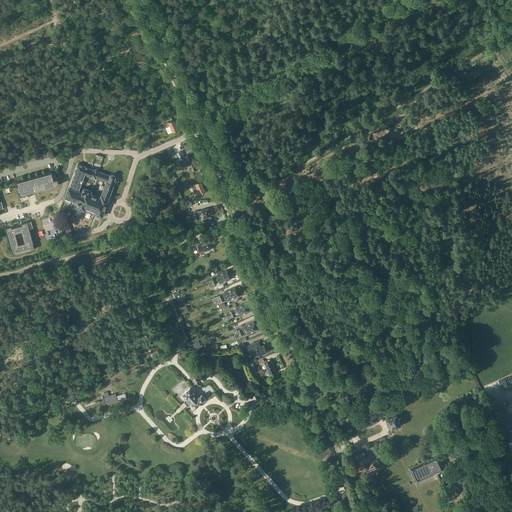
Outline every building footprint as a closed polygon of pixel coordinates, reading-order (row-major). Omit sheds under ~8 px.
[(173,132),(178,130),(175,123),(174,124),(173,120),(174,120),(169,122),(164,124),(166,128),(170,125),(173,132)] [(183,168),(192,164),(188,156),(185,157),(182,151),(177,153),(180,160),(179,160),(183,168)] [(69,188),(65,197),(68,198),(72,200),(75,201),(78,203),(78,204),(77,207),(84,210),(97,215),(96,218),(101,219),(102,217),(114,185),(116,185),(116,183),(118,182),(119,180),(118,179),(115,178),(116,177),(115,175),(113,174),(110,175),(110,176),(98,171),(98,169),(96,169),(95,170),(94,170),(90,168),(88,176),(90,177),(97,180),(97,178),(106,182),(100,197),(91,194),(92,191),(83,187),(82,192),(78,190),(84,174),(86,175),(88,168),(78,164),(75,171),(76,171),(70,187),(69,187),(69,188)] [(27,194),(34,192),(59,185),(57,179),(53,180),(51,172),(16,182),(20,196),(27,194)] [(173,173),(167,176),(170,181),(175,179),(173,173)] [(178,185),(176,180),(170,182),(173,188),(178,185)] [(195,184),(197,187),(193,189),(194,192),(194,193),(195,196),(200,194),(205,191),(204,192),(202,188),(203,188),(200,181),(195,184)] [(209,208),(202,210),(204,218),(205,218),(206,222),(212,220),(211,216),(212,216),(211,215),(214,214),(212,209),(210,210),(209,208)] [(11,250),(13,255),(34,249),(33,244),(33,243),(29,229),(27,222),(21,224),(21,225),(14,227),(11,228),(11,226),(5,228),(5,229),(11,250)] [(206,251),(210,250),(210,248),(210,247),(210,246),(209,245),(208,243),(197,246),(197,248),(198,247),(200,253),(202,252),(203,252),(206,252),(206,251)] [(220,279),(229,275),(229,274),(229,273),(229,272),(228,272),(228,271),(214,277),(215,278),(216,281),(220,279)] [(230,276),(229,275),(220,279),(221,283),(231,279),(231,278),(231,277),(230,276)] [(227,296),(237,292),(237,291),(237,290),(237,289),(236,289),(235,288),(224,293),(222,294),(223,298),(227,296)] [(237,292),(227,296),(229,300),(239,296),(239,295),(239,294),(238,293),(237,292)] [(230,312),(231,315),(248,308),(248,307),(248,306),(248,305),(247,304),(247,303),(237,308),(237,309),(230,312)] [(231,315),(230,315),(231,318),(235,317),(236,318),(250,311),(250,310),(249,309),(249,308),(248,308),(231,315)] [(237,334),(240,333),(256,326),(256,325),(256,324),(256,323),(255,323),(254,322),(241,328),(242,329),(236,331),(237,334)] [(256,326),(240,333),(241,336),(244,335),(244,336),(248,334),(258,330),(258,329),(258,328),(257,327),(256,326)] [(254,353),(258,351),(257,348),(258,348),(259,347),(257,343),(251,345),(247,347),(251,355),(254,353)] [(257,348),(258,351),(259,354),(263,353),(263,354),(267,352),(265,345),(261,347),(262,348),(260,349),(259,347),(258,348),(257,348)] [(265,362),(268,368),(274,366),(271,360),(265,362)] [(274,366),(268,368),(270,374),(276,372),(274,366)] [(196,390),(192,386),(191,388),(190,387),(183,394),(195,408),(206,399),(202,394),(198,398),(193,393),(194,392),(194,391),(196,390)] [(115,394),(102,398),(104,405),(107,404),(107,405),(126,400),(125,394),(116,396),(115,394)] [(397,414),(396,415),(395,412),(391,413),(393,416),(387,419),(392,430),(402,425),(397,414)] [(366,457),(364,451),(352,456),(356,466),(363,463),(365,462),(364,458),(366,457)] [(439,458),(438,456),(434,457),(431,458),(432,458),(431,459),(430,458),(428,459),(428,460),(425,461),(424,461),(422,458),(421,459),(423,463),(420,464),(420,463),(418,464),(418,465),(416,466),(415,465),(413,466),(413,467),(411,468),(412,470),(411,470),(412,473),(413,473),(413,474),(414,476),(415,477),(414,477),(415,479),(416,479),(417,481),(419,480),(420,481),(422,479),(424,478),(427,477),(426,477),(429,476),(431,475),(434,473),(434,474),(437,473),(436,472),(438,472),(440,471),(444,469),(443,466),(442,463),(441,463),(440,461),(441,461),(440,458),(439,458)] [(366,470),(363,463),(356,466),(355,466),(358,473),(366,470)]
